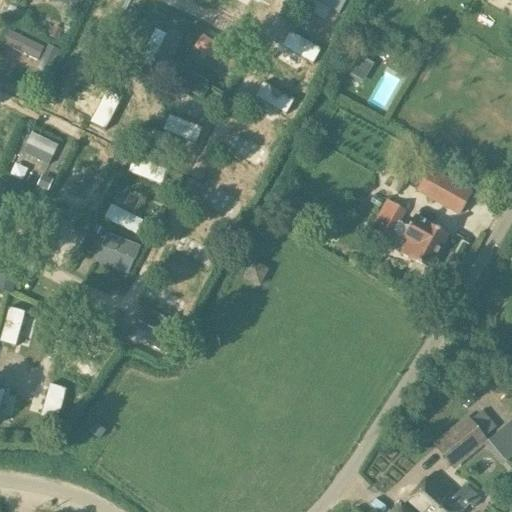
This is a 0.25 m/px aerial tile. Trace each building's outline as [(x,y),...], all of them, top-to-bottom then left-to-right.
[(115,0),(98,0),(111,16),(122,8),(115,0)] [(293,29),(323,47),(330,36),(300,18),(293,29)] [(173,61),(183,36),(157,26),(147,50),(173,61)] [(9,29),(0,50),(0,54),(49,75),(59,50),(9,29)] [(203,33),(195,50),(229,65),(237,49),(203,33)] [(70,99),(85,57),(65,51),(51,92),(70,99)] [(360,82),(370,65),(358,58),(348,75),(360,82)] [(272,70),(266,85),(303,102),(310,87),(272,70)] [(150,126),(175,139),(187,116),(161,103),(150,126)] [(2,115),(0,119),(0,156),(1,157),(16,122),(2,115)] [(269,154),(280,132),(259,121),(247,144),(269,154)] [(45,167),(51,141),(28,135),(22,162),(45,167)] [(104,163),(81,204),(95,212),(118,171),(104,163)] [(225,166),(219,176),(248,192),(254,182),(225,166)] [(415,191),(458,216),(472,192),(429,168),(415,191)] [(8,182),(1,197),(33,213),(41,197),(8,182)] [(387,201),(375,223),(380,226),(380,227),(382,229),(384,224),(393,229),(392,231),(409,241),(408,242),(401,254),(429,270),(449,235),(421,219),(415,216),(409,227),(399,222),(405,211),(387,201)] [(109,204),(104,219),(139,232),(145,217),(109,204)] [(81,240),(89,217),(56,206),(48,229),(81,240)] [(97,262),(132,273),(141,243),(106,232),(97,262)] [(176,260),(170,276),(201,288),(207,273),(176,260)] [(7,310),(1,346),(15,349),(21,312),(7,310)] [(46,356),(50,323),(38,322),(33,355),(46,356)] [(42,417),(55,421),(65,386),(52,382),(42,417)] [(0,424),(5,425),(13,393),(3,390),(0,403),(0,424)] [(476,445),(486,437),(467,416),(433,442),(454,465),(478,447),(476,445)] [(501,466),(511,456),(511,420),(483,445),(501,466)] [(399,507),(394,511),(461,511),(468,504),(472,507),(480,498),(465,485),(458,494),(434,474),(404,510),(399,507)]
